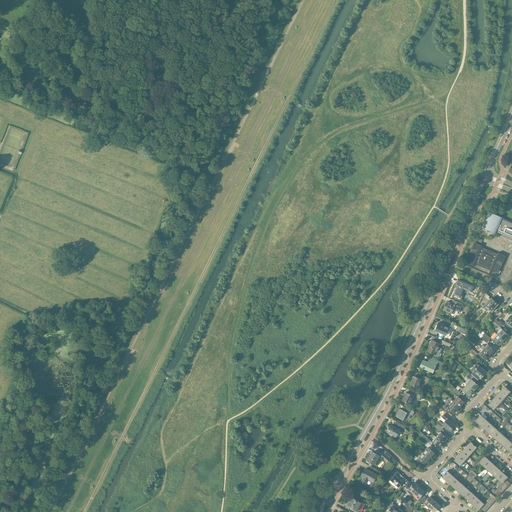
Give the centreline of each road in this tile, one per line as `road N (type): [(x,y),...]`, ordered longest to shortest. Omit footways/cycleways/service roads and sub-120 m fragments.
road 1 (track): [(85,511),(335,0)]
road 2 (tertiary): [(318,511),(393,378),(483,176)]
road 3 (track): [(189,0),(165,57),(169,84),(148,118)]
